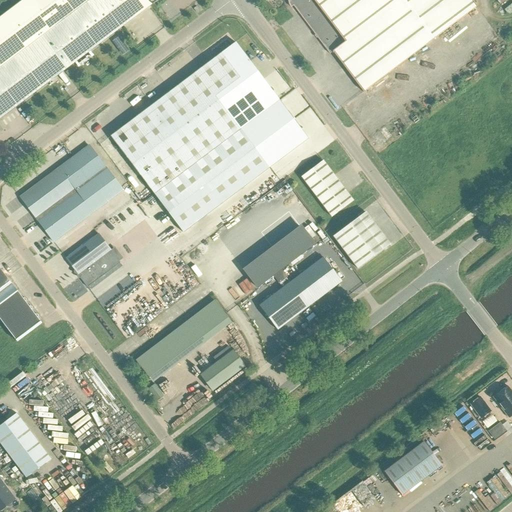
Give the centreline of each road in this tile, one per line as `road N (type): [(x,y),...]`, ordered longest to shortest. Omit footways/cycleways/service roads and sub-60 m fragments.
road 1 (unclassified): [(441,266),(241,0)]
road 2 (tertiary): [(183,463),(441,266)]
road 3 (unclassified): [(183,463),(0,221)]
road 4 (unclassified): [(0,172),(231,0)]
road 5 (unknown): [(511,444),(405,511)]
